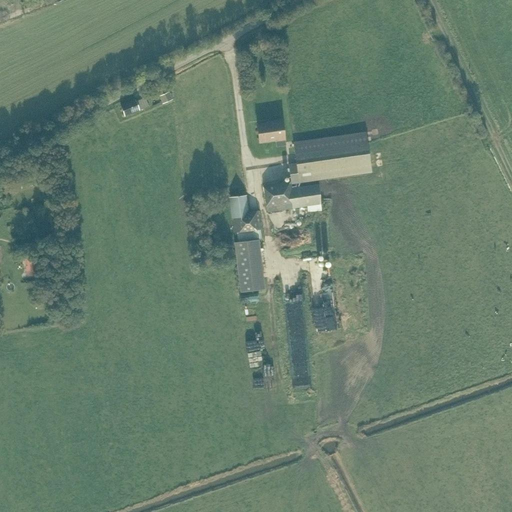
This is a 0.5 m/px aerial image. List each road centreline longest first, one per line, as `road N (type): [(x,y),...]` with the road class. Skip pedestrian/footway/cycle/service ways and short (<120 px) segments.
road 1 (unclassified): [(0,158),(304,0)]
road 2 (track): [(511,175),(427,0)]
